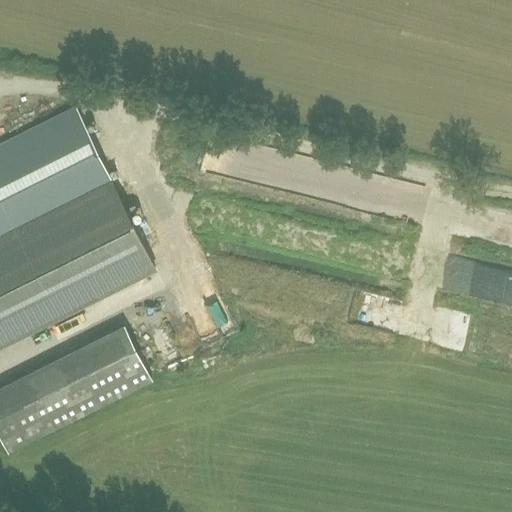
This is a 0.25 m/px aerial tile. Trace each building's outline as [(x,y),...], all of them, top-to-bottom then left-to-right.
[(0,348),(157,270),(152,261),(76,109),(0,146),(0,348)] [(468,244),(487,247),(491,219),(472,217),(468,244)] [(189,311),(196,337),(213,333),(206,306),(189,311)] [(0,393),(0,422),(134,360),(122,334),(59,364),(56,358),(45,363),(49,370),(0,393)] [(173,341),(158,347),(164,362),(179,356),(173,341)] [(139,365),(0,420),(0,448),(2,453),(151,394),(139,365)]
